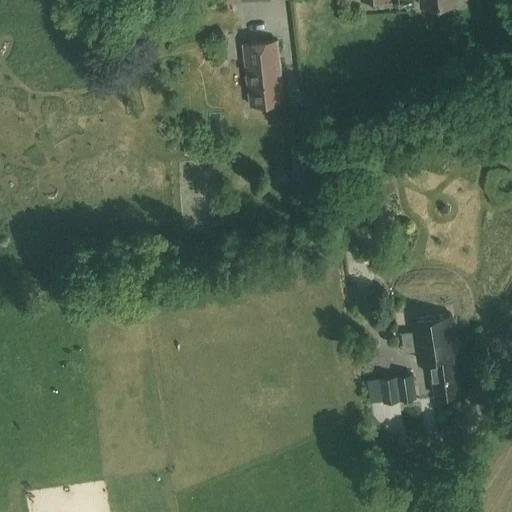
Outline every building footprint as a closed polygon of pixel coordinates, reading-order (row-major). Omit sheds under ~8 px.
[(225,33),(209,35),(212,66),(228,64),(225,33)] [(278,40),(242,44),(250,104),(284,101),(278,40)] [(317,141),(297,143),(300,176),(320,174),(317,141)] [(435,395),(461,391),(456,354),(457,353),(451,314),(412,319),(418,359),(429,358),(435,395)] [(413,372),(404,373),(378,376),(381,402),(416,397),(413,372)]
